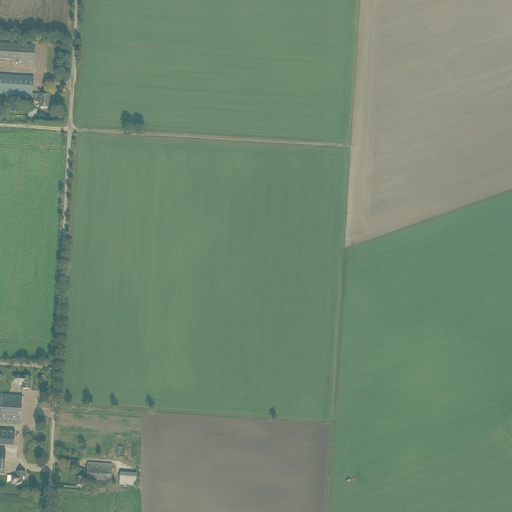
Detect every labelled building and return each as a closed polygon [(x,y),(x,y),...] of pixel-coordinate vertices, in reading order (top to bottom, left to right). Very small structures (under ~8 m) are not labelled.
[(0,59),(18,60),(18,65),(34,66),(35,45),(35,41),(32,41),(32,45),(0,42),(0,59)] [(40,95),(32,94),(33,77),(0,74),(0,95),(32,97),(31,102),(36,102),(36,103),(39,103),(39,108),(49,109),(50,95),(40,95)] [(19,385),(22,385),(22,389),(30,389),(31,377),(23,377),(23,376),(12,376),(12,384),(19,384),(19,385)] [(0,424),(20,425),(22,396),(0,394),(0,424)] [(0,445),(14,447),(15,431),(0,430),(0,445)] [(76,486),(83,487),(83,482),(86,482),(86,483),(110,484),(110,486),(114,486),(115,481),(111,480),(112,464),(87,463),(86,478),(76,477),(76,486)] [(11,484),(16,484),(24,485),(25,473),(17,472),(17,476),(11,476),(11,484)] [(119,485),(136,486),(137,474),(120,473),(119,485)]
